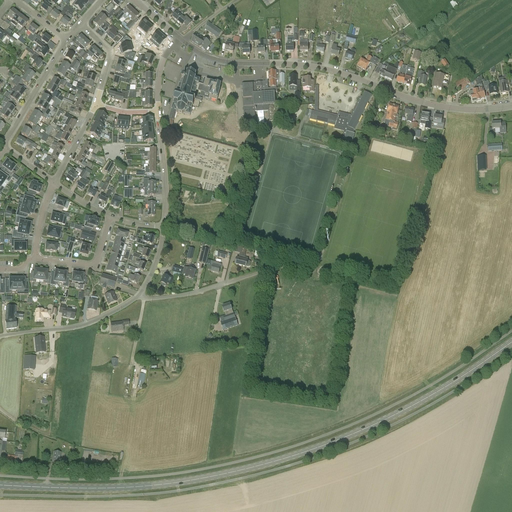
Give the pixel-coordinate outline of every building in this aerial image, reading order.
[(50,8),(48,6),(50,3),(45,0),(44,0),(41,5),(42,6),(40,8),(47,13),(50,8)] [(75,0),(77,2),(75,4),(74,3),(72,6),(76,10),(77,9),(80,11),(88,2),(85,0),(75,0)] [(120,0),(114,0),(112,2),(105,11),(107,12),(113,18),(120,10),(117,8),(114,12),(112,10),(115,7),(113,6),(115,4),(118,8),(123,2),(120,0)] [(63,17),(67,11),(70,8),(66,5),(62,10),(63,11),(60,15),(63,17)] [(60,15),(57,13),(60,9),(57,6),(50,15),(56,20),(60,15)] [(124,15),(128,18),(133,11),(128,7),(123,13),(120,10),(113,18),(118,22),(124,15)] [(175,12),(176,12),(172,17),(177,22),(181,16),(178,14),(181,11),(178,8),(175,12)] [(7,16),(12,21),(18,14),(12,10),(7,16)] [(138,16),(133,11),(128,18),(131,21),(127,25),(125,27),(130,30),(135,24),(133,22),(136,18),(138,16)] [(113,18),(107,12),(104,15),(111,21),(113,18)] [(18,13),(18,14),(12,21),(10,23),(16,27),(17,25),(23,18),(19,15),(20,14),(18,13)] [(64,17),(64,18),(60,23),(66,28),(70,22),(67,19),(70,15),(67,13),(64,17)] [(101,14),(97,19),(107,28),(109,27),(105,22),(107,20),(101,14)] [(189,18),(189,19),(186,16),(183,18),(181,16),(177,22),(181,26),(183,24),(187,27),(192,21),(191,21),(192,21),(192,20),(191,19),(191,18),(190,18),(189,18)] [(17,25),(22,29),(18,34),(20,36),(21,35),(21,36),(25,30),(23,28),(28,22),(23,18),(17,25)] [(97,19),(93,23),(99,29),(100,27),(106,33),(108,30),(109,29),(107,28),(97,19)] [(137,24),(132,29),(135,31),(136,30),(140,33),(148,24),(147,23),(148,23),(145,20),(145,21),(144,20),(143,22),(139,26),(137,24)] [(204,29),(211,34),(215,27),(209,23),(204,29)] [(148,24),(140,33),(144,37),(143,38),(146,40),(150,36),(148,33),(152,28),(151,27),(152,26),(150,24),(149,25),(148,24)] [(27,31),(31,34),(27,39),(32,43),(34,42),(33,41),(36,36),(34,34),(38,30),(32,25),(27,31)] [(111,32),(107,36),(115,43),(116,43),(118,40),(116,38),(118,36),(115,33),(117,31),(112,26),(108,30),(111,32)] [(222,32),(215,27),(211,34),(217,38),(222,32)] [(280,29),(271,30),(271,34),(276,34),(276,40),(281,40),(281,34),(280,34),(280,29)] [(287,39),(287,46),(286,46),(286,52),(294,52),(293,45),(291,45),(291,41),(298,41),(297,29),(293,29),(293,39),(287,39)] [(4,31),(2,33),(0,31),(0,41),(2,43),(2,42),(3,43),(6,39),(8,41),(8,42),(10,40),(15,43),(17,40),(12,37),(6,31),(6,32),(4,31)] [(150,36),(146,40),(148,42),(149,41),(153,45),(161,36),(161,35),(159,32),(158,33),(157,32),(152,38),(150,36)] [(23,38),(21,36),(21,35),(20,36),(17,40),(22,44),(23,45),(25,42),(22,39),(23,38)] [(41,40),(47,45),(46,46),(47,47),(49,49),(53,44),(50,42),(51,40),(45,35),(41,40)] [(191,41),(198,46),(202,39),(195,35),(191,41)] [(347,35),(345,42),(355,44),(357,38),(347,35)] [(81,36),(76,41),(74,43),(78,48),(85,40),(84,39),(85,38),(83,36),(81,37),(81,36)] [(118,48),(118,49),(119,51),(130,48),(129,43),(131,41),(125,36),(120,42),(122,44),(118,49),(118,48)] [(161,36),(153,45),(158,49),(157,50),(159,52),(163,47),(161,45),(163,43),(166,40),(165,39),(165,38),(163,36),(162,37),(161,36)] [(233,53),(234,48),(238,49),(240,37),(234,36),(233,42),(232,42),(232,45),(227,44),(225,51),(233,53)] [(42,48),(41,50),(39,49),(36,53),(40,56),(41,56),(44,58),(48,52),(45,49),(47,47),(46,46),(36,38),(34,42),(42,48)] [(207,39),(205,41),(202,39),(198,46),(203,49),(203,50),(204,51),(205,51),(206,51),(210,44),(211,41),(207,39)] [(325,48),(319,46),(320,40),(317,39),(316,46),(317,46),(316,52),(324,54),(325,48)] [(90,44),(88,43),(89,42),(87,40),(86,41),(85,40),(78,48),(81,50),(77,54),(81,58),(85,53),(83,51),(90,44)] [(266,40),(260,41),(260,48),(257,48),(258,53),(265,53),(265,48),(267,48),(266,40)] [(278,46),(276,46),(275,41),(269,41),(269,42),(267,42),(268,47),(271,46),(271,52),(279,52),(278,46)] [(308,51),(308,46),(308,41),(300,41),(300,46),(300,51),(308,51)] [(340,51),(336,50),(338,45),(333,43),(331,55),(338,57),(340,51)] [(93,47),(88,53),(87,55),(85,53),(81,58),(84,60),(88,56),(91,59),(98,51),(97,50),(97,49),(95,48),(94,48),(93,47)] [(40,66),(39,66),(42,63),(37,59),(39,57),(27,48),(25,50),(32,56),(30,59),(35,62),(32,65),(37,69),(38,68),(38,69),(40,66)] [(130,48),(119,51),(120,54),(124,55),(123,59),(132,61),(135,54),(132,53),(130,48)] [(352,61),(354,55),(355,50),(351,49),(350,53),(347,52),(345,59),(352,61)] [(102,55),(101,54),(101,53),(100,52),(99,52),(98,51),(91,59),(90,59),(95,63),(100,58),(101,58),(102,57),(102,56),(102,55)] [(414,51),(412,59),(419,61),(421,53),(414,51)] [(71,61),(73,62),(71,64),(77,68),(80,64),(75,61),(76,60),(73,58),(74,56),(69,52),(65,58),(71,61)] [(146,55),(145,58),(139,56),(136,63),(144,67),(145,64),(151,67),(155,59),(146,55)] [(365,71),(370,63),(375,66),(379,60),(373,57),(372,58),(368,56),(366,61),(362,58),(357,66),(365,71)] [(128,60),(127,64),(118,61),(116,67),(124,69),(124,67),(127,68),(128,64),(133,66),(135,62),(128,60)] [(445,60),(440,62),(445,69),(449,66),(445,60)] [(66,72),(68,70),(70,71),(71,70),(75,72),(77,68),(71,64),(70,67),(63,63),(60,68),(66,72)] [(87,63),(85,68),(90,70),(95,71),(97,68),(92,66),(92,65),(87,63)] [(26,74),(25,75),(31,80),(35,75),(29,71),(31,68),(27,64),(22,71),(26,74)] [(383,66),(379,64),(374,72),(378,75),(383,66)] [(126,72),(123,71),(124,69),(116,67),(115,73),(121,75),(120,78),(123,79),(123,78),(129,80),(130,76),(125,74),(126,72)] [(393,81),(398,69),(393,67),(392,69),(388,67),(385,73),(381,71),(379,75),(384,77),(393,81)] [(68,75),(65,74),(66,72),(60,68),(57,73),(63,77),(64,77),(66,78),(68,75)] [(87,78),(86,81),(93,83),(95,77),(88,75),(90,70),(85,68),(83,73),(84,73),(83,77),(87,78)] [(397,82),(403,84),(406,72),(407,70),(401,69),(399,75),(398,75),(397,82)] [(200,102),(200,101),(201,102),(202,98),(196,97),(196,93),(195,93),(196,90),(204,93),(204,94),(210,95),(209,98),(217,101),(218,97),(220,90),(219,90),(221,84),(215,83),(214,83),(213,83),(210,82),(210,80),(207,80),(206,81),(204,85),(199,84),(200,80),(196,79),(196,78),(196,77),(195,78),(196,74),(197,73),(196,73),(196,74),(194,73),(192,72),(190,72),(188,71),(187,71),(186,75),(185,75),(186,75),(185,77),(182,76),(182,79),(181,83),(180,83),(179,83),(178,88),(179,88),(178,92),(176,92),(174,100),(173,100),(174,101),(175,100),(174,103),(173,103),(169,117),(168,120),(169,131),(174,131),(173,120),(174,120),(176,113),(178,113),(179,113),(182,114),(183,114),(190,116),(190,114),(191,114),(192,109),(191,109),(192,105),(193,105),(193,106),(198,108),(199,104),(200,102)] [(427,77),(423,77),(424,73),(418,71),(417,79),(420,79),(419,85),(425,86),(427,77)] [(413,74),(406,72),(403,84),(410,86),(413,74)] [(442,90),(443,86),(447,87),(448,86),(449,77),(449,76),(445,76),(435,74),(433,88),(442,90)] [(25,75),(23,77),(21,76),(19,78),(17,76),(14,79),(21,85),(24,82),(27,85),(31,80),(25,75)] [(296,86),(296,93),(295,93),(295,102),(300,102),(300,93),(300,81),(297,81),(297,76),(289,76),(289,86),(296,86)] [(485,98),(483,89),(481,82),(482,82),(482,80),(481,76),(475,80),(476,83),(477,86),(478,86),(479,90),(473,91),(474,96),(471,96),(472,100),(477,99),(477,101),(480,100),(480,99),(485,98)] [(466,77),(456,85),(460,91),(467,86),(466,85),(470,83),(466,77)] [(509,92),(508,86),(510,86),(508,77),(500,78),(499,80),(501,94),(509,92)] [(19,88),(21,85),(14,79),(14,80),(12,78),(10,81),(12,83),(11,83),(15,87),(12,91),(14,92),(21,97),(25,92),(19,88)] [(57,88),(59,85),(64,88),(67,83),(60,79),(59,82),(54,78),(50,84),(58,89),(58,88),(57,88)] [(303,88),(309,88),(309,92),(314,92),(314,81),(310,81),(310,78),(303,78),(303,88)] [(496,86),(492,87),(492,85),(489,85),(488,82),(485,82),(484,80),(482,80),(482,82),(485,91),(489,90),(490,96),(497,94),(496,86)] [(86,81),(86,83),(82,81),(81,84),(77,83),(76,87),(83,90),(84,86),(91,89),(93,83),(86,81)] [(268,89),(268,82),(250,83),(250,84),(242,85),(244,124),(256,124),(255,111),(257,111),(257,112),(269,111),(269,122),(287,120),(287,112),(282,112),(281,108),(273,109),(273,105),(275,105),(275,93),(277,92),(277,88),(268,89)] [(52,94),(51,96),(61,102),(62,101),(58,99),(60,95),(56,92),(58,89),(50,84),(47,90),(52,94)] [(116,95),(112,94),(114,89),(110,88),(109,93),(108,99),(115,101),(116,95)] [(116,95),(115,101),(122,103),(124,97),(127,98),(128,93),(121,91),(120,96),(116,95)] [(14,92),(11,96),(7,92),(3,97),(6,98),(9,101),(12,98),(17,102),(21,97),(14,92)] [(318,111),(318,107),(315,107),(314,112),(311,111),(309,119),(335,126),(334,129),(344,131),(342,139),(352,142),(354,134),(352,134),(354,130),(371,96),(365,92),(362,97),(360,96),(351,116),(338,114),(338,116),(318,111)] [(82,93),(79,100),(85,102),(88,95),(82,93)] [(62,101),(72,105),(73,102),(74,102),(75,98),(66,94),(62,101)] [(51,96),(49,98),(44,95),(41,101),(50,106),(51,107),(53,102),(59,106),(61,102),(51,96)] [(7,105),(4,109),(11,114),(15,109),(9,105),(11,103),(9,101),(6,98),(3,102),(7,105)] [(82,109),(85,102),(79,100),(76,107),(82,109)] [(43,110),(41,112),(50,117),(51,116),(49,114),(50,112),(48,111),(50,106),(41,101),(37,106),(43,110)] [(205,106),(197,136),(231,145),(239,116),(240,114),(209,105),(209,104),(200,102),(199,104),(205,106)] [(394,122),(395,118),(396,118),(397,118),(398,115),(397,115),(399,107),(389,104),(387,112),(388,112),(384,126),(381,126),(379,131),(386,132),(389,121),(390,121),(389,125),(388,127),(396,129),(398,123),(394,122)] [(69,112),(73,114),(79,116),(82,109),(76,107),(75,110),(70,108),(69,112)] [(405,114),(408,115),(406,122),(411,123),(414,110),(406,108),(405,114)] [(4,109),(2,111),(0,109),(0,117),(2,115),(7,119),(11,114),(4,109)] [(41,112),(39,115),(34,112),(31,117),(38,122),(41,117),(46,120),(47,118),(49,119),(50,117),(41,112)] [(99,112),(96,117),(105,122),(108,117),(99,112)] [(67,127),(73,130),(76,124),(71,120),(73,118),(65,114),(63,117),(67,119),(64,125),(65,126),(67,127)] [(422,114),(420,121),(420,124),(425,125),(425,129),(430,130),(432,119),(429,118),(430,115),(422,114)] [(433,124),(438,125),(437,129),(443,130),(445,120),(442,120),(442,117),(439,117),(439,116),(438,115),(436,115),(435,115),(435,116),(434,116),(433,124)] [(33,126),(32,128),(38,132),(40,129),(36,126),(38,122),(31,117),(28,123),(33,126)] [(102,127),(105,122),(96,117),(93,122),(104,128),(102,127)] [(95,123),(92,128),(101,133),(104,128),(93,122),(93,123),(95,123)] [(500,133),(506,133),(505,123),(501,123),(492,123),(492,129),(489,129),(490,133),(495,133),(495,129),(500,129),(500,133)] [(44,134),(49,136),(53,128),(49,126),(44,134)] [(62,131),(65,132),(64,133),(70,137),(73,130),(67,127),(65,126),(62,131)] [(32,128),(30,131),(25,128),(21,134),(27,138),(30,133),(34,136),(35,134),(36,135),(38,132),(32,128)] [(101,133),(92,128),(89,133),(98,138),(101,133)] [(56,138),(60,140),(66,143),(70,137),(64,133),(59,131),(56,138)] [(44,134),(39,142),(42,144),(43,142),(45,143),(49,137),(44,134)] [(22,148),(24,144),(28,146),(27,147),(31,150),(32,148),(35,150),(37,146),(27,140),(26,142),(19,137),(15,144),(22,148)] [(52,145),(56,147),(54,151),(60,154),(64,148),(53,142),(52,145)] [(86,143),(82,149),(89,153),(91,149),(94,151),(95,148),(92,146),(86,143)] [(82,149),(79,156),(85,159),(87,156),(88,156),(90,153),(89,153),(82,149)] [(54,151),(51,157),(57,161),(60,154),(54,151)] [(43,162),(47,164),(53,167),(57,161),(51,157),(48,156),(46,159),(45,159),(43,162)] [(79,156),(75,163),(81,166),(85,168),(87,164),(85,164),(83,162),(85,159),(79,156)] [(486,170),(486,156),(477,156),(477,171),(486,170)] [(5,173),(11,177),(15,173),(12,171),(15,166),(7,160),(6,161),(6,160),(4,164),(2,167),(7,170),(5,173)] [(109,162),(104,171),(109,174),(114,165),(109,162)] [(115,165),(110,176),(112,177),(116,169),(120,172),(120,173),(119,172),(119,173),(121,174),(123,169),(115,165)] [(69,174),(66,179),(72,183),(76,178),(78,175),(75,172),(72,170),(69,174)] [(78,187),(77,188),(79,190),(80,188),(83,190),(87,185),(89,181),(86,179),(89,174),(86,172),(83,170),(80,174),(78,177),(82,179),(81,181),(77,187),(78,187)] [(0,181),(3,184),(6,180),(8,182),(12,177),(11,177),(5,173),(3,176),(0,173),(0,181)] [(108,177),(101,190),(104,192),(111,179),(108,177)] [(143,179),(143,189),(144,189),(145,189),(148,189),(155,189),(155,182),(149,182),(148,182),(148,179),(143,179)] [(28,190),(29,190),(27,193),(32,196),(35,197),(36,193),(39,194),(41,189),(42,187),(36,185),(37,183),(33,182),(32,183),(31,183),(28,190)] [(91,188),(87,193),(94,197),(97,192),(94,190),(98,184),(94,182),(91,188)] [(101,195),(99,200),(106,203),(108,198),(110,196),(111,196),(114,189),(109,186),(107,190),(108,191),(105,197),(101,195)] [(23,197),(24,198),(22,205),(35,209),(36,206),(35,205),(36,202),(33,201),(33,200),(31,199),(32,196),(27,193),(25,191),(23,197)] [(113,199),(111,206),(114,207),(114,208),(116,208),(117,208),(118,208),(120,202),(117,201),(118,197),(114,196),(113,199)] [(63,208),(64,208),(66,202),(63,201),(63,199),(60,198),(60,199),(57,199),(57,200),(56,202),(55,205),(58,206),(57,209),(62,211),(63,208)] [(148,202),(145,202),(145,206),(147,207),(147,209),(147,210),(154,210),(155,203),(148,203),(148,202)] [(34,212),(35,209),(22,205),(20,211),(17,210),(16,216),(26,218),(27,215),(29,216),(29,214),(32,215),(33,212),(33,213),(33,212),(34,212)] [(69,214),(62,213),(61,216),(52,214),(50,222),(51,222),(52,223),(54,223),(55,223),(61,225),(61,224),(65,225),(67,218),(68,218),(69,214)] [(18,228),(31,230),(31,227),(30,226),(31,223),(24,222),(25,219),(17,217),(16,223),(19,224),(18,228)] [(87,222),(86,222),(84,227),(93,229),(93,226),(97,228),(99,221),(95,220),(96,219),(93,218),(92,219),(89,218),(87,222)] [(49,228),(47,236),(58,239),(60,231),(60,232),(61,228),(52,226),(52,229),(49,228)] [(31,230),(18,228),(17,231),(13,231),(12,237),(21,239),(22,235),(28,236),(28,233),(30,234),(31,230)] [(95,235),(90,233),(91,230),(84,228),(80,239),(92,242),(95,235)] [(115,236),(116,237),(126,239),(126,240),(128,234),(117,230),(115,236)] [(154,238),(151,237),(151,236),(149,235),(147,239),(143,237),(142,240),(137,239),(136,243),(146,246),(147,244),(152,245),(154,238)] [(124,245),(126,239),(116,237),(114,242),(124,245)] [(17,240),(9,240),(9,244),(14,244),(14,252),(18,252),(21,252),(26,252),(26,249),(26,247),(26,244),(17,244),(17,240)] [(114,242),(113,248),(122,251),(124,245),(114,242)] [(89,250),(90,247),(82,244),(79,254),(87,256),(88,253),(89,253),(90,250),(89,250)] [(150,251),(144,249),(144,248),(138,246),(137,251),(139,252),(140,251),(143,252),(142,257),(148,259),(150,251)] [(246,267),(248,268),(250,267),(251,263),(249,262),(247,261),(248,259),(244,258),(246,249),(236,247),(235,250),(232,250),(232,252),(239,254),(238,259),(237,258),(235,265),(246,267)] [(113,248),(111,254),(121,257),(122,251),(113,248)] [(202,248),(199,263),(206,265),(209,250),(202,248)] [(227,254),(224,253),(225,251),(224,251),(224,250),(220,249),(220,250),(219,250),(217,257),(226,259),(227,254)] [(111,254),(109,259),(119,262),(121,257),(111,254)] [(145,265),(140,263),(140,262),(138,261),(139,259),(137,258),(135,263),(139,265),(137,270),(143,272),(145,265)] [(109,259),(107,265),(117,268),(119,262),(109,259)] [(219,274),(220,268),(221,268),(222,265),(218,264),(219,263),(211,262),(210,266),(212,266),(211,272),(219,274)] [(107,265),(106,271),(116,274),(117,268),(107,265)] [(172,272),(182,275),(183,268),(174,266),(172,272)] [(188,269),(188,268),(184,268),(182,275),(186,276),(185,278),(192,279),(195,270),(194,270),(194,269),(194,267),(193,266),(191,266),(189,266),(188,267),(188,269)] [(35,280),(39,281),(41,270),(38,270),(38,269),(35,268),(35,269),(34,269),(33,276),(30,276),(29,282),(35,283),(35,280)] [(43,270),(41,270),(39,281),(43,281),(43,284),(49,284),(50,278),(46,278),(47,271),(46,271),(46,270),(43,269),(43,270)] [(55,282),(59,283),(61,272),(60,272),(59,271),(56,270),(55,271),(54,277),(51,277),(50,285),(55,286),(55,282)] [(61,272),(59,283),(63,283),(62,287),(68,287),(69,279),(66,279),(67,273),(66,272),(65,272),(62,271),(61,272)] [(72,275),(71,278),(72,278),(72,282),(75,282),(74,288),(77,289),(78,289),(84,290),(84,284),(82,284),(82,283),(83,277),(83,276),(83,275),(73,273),(73,274),(72,275)] [(105,289),(106,285),(113,288),(116,279),(102,275),(99,283),(103,284),(102,287),(105,289)] [(130,275),(128,279),(124,278),(122,284),(128,286),(129,283),(131,283),(131,282),(136,285),(140,278),(134,275),(134,277),(130,275)] [(166,286),(167,283),(171,285),(174,279),(169,276),(168,277),(164,275),(161,283),(162,283),(162,285),(162,286),(164,287),(166,286)] [(17,290),(17,277),(12,277),(12,278),(9,278),(9,284),(5,284),(5,293),(5,294),(10,294),(10,290),(17,290)] [(21,277),(17,277),(17,290),(24,290),(24,295),(28,295),(28,293),(28,283),(27,283),(27,284),(24,284),(24,278),(21,278),(21,277)] [(104,295),(108,304),(116,301),(112,292),(104,295)] [(87,309),(96,311),(98,301),(89,300),(87,309)] [(223,307),(224,312),(225,316),(223,316),(224,321),(220,322),(223,331),(238,326),(235,317),(237,317),(237,315),(238,315),(237,312),(233,314),(232,310),(230,304),(223,307)] [(5,322),(6,330),(16,329),(15,321),(17,318),(23,318),(23,313),(16,312),(17,306),(6,305),(5,322)] [(60,306),(59,313),(62,314),(61,317),(73,319),(75,311),(65,309),(65,307),(60,306)] [(43,310),(35,310),(35,321),(43,321),(43,317),(45,317),(45,318),(49,318),(49,311),(43,311),(43,310)] [(122,321),(122,322),(110,324),(112,332),(123,331),(123,326),(129,325),(129,321),(122,321)] [(44,338),(34,338),(35,351),(36,354),(45,353),(45,350),(44,338)] [(24,360),(23,369),(34,370),(34,361),(24,360)] [(7,455),(6,461),(16,462),(17,457),(17,455),(23,456),(23,451),(15,450),(15,455),(15,456),(7,455)] [(53,461),(60,462),(62,462),(61,469),(72,470),(73,461),(60,459),(61,453),(54,452),(53,461)]
